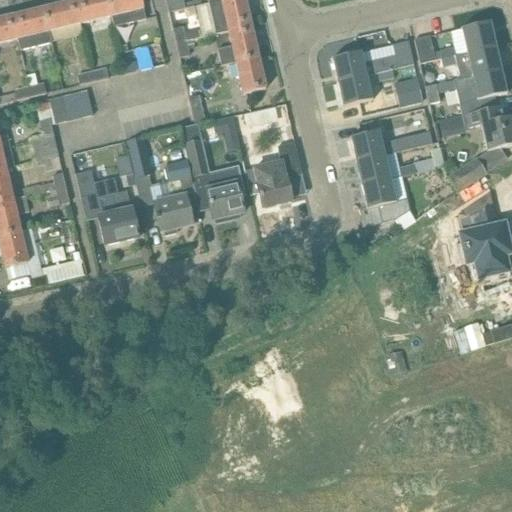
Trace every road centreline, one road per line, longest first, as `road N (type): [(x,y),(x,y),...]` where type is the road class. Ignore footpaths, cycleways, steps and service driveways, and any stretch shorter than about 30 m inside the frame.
road 1 (residential): [(0,317),(318,248),(331,228),(291,34)]
road 2 (residential): [(291,34),(434,0)]
